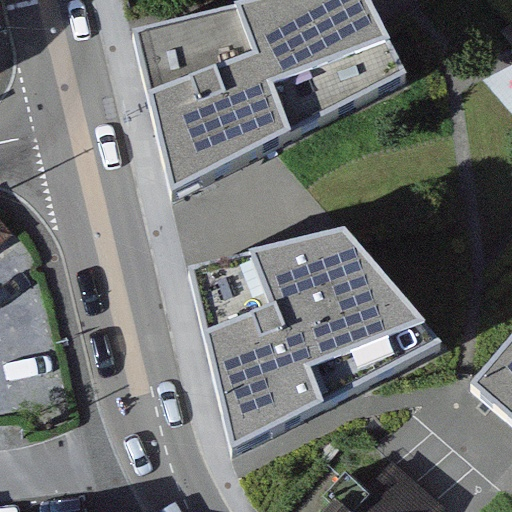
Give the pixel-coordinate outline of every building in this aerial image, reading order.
[(169,210),(292,152),(289,137),(408,78),(360,0),(321,0),(239,22),(234,7),(133,32),(169,210)] [(0,221),(0,243),(10,235),(0,221)] [(318,407),(434,345),(342,242),(243,256),(263,315),(197,344),(226,460),(320,418),(318,407)] [(511,342),(473,394),(511,429),(511,342)] [(324,511),(437,511),(440,509),(373,454),(324,511)]
